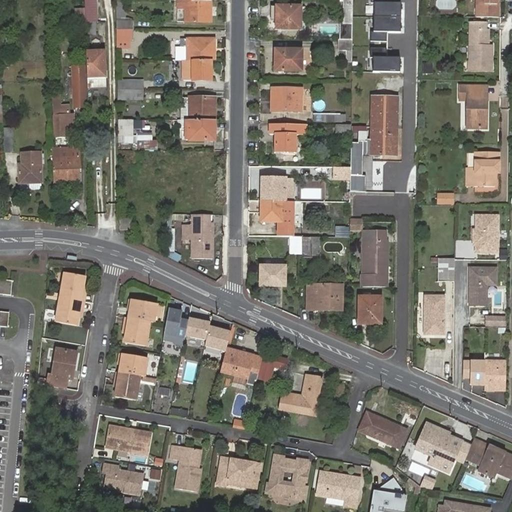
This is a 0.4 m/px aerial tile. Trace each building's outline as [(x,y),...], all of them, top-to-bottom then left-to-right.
[(95,0),(84,0),(85,23),(86,35),(96,35),(96,23),(95,0)] [(340,23),(340,40),(352,40),(352,0),(337,0),(338,2),(343,2),(343,24),(340,23)] [(477,0),(477,17),(499,17),(498,0),(477,0)] [(184,1),(178,1),(178,23),(186,23),(186,1),(184,1)] [(186,1),(186,23),(212,23),(212,2),(191,1),(186,1)] [(400,4),(373,3),(373,18),(400,18),(400,4)] [(280,21),(279,29),(301,30),(300,7),(271,6),(271,21),(276,21),(280,21)] [(400,18),(373,17),(373,32),(400,32),(400,18)] [(134,22),(116,22),(117,31),(133,31),(134,31),(134,22)] [(486,45),(486,29),(486,23),(471,22),(470,61),(470,70),(492,71),(492,61),(492,45),(489,45),(486,45)] [(133,31),(117,31),(117,41),(129,41),(133,42),(133,31)] [(386,32),(370,32),(370,42),(386,42),(386,32)] [(184,61),(187,61),(193,61),(211,61),(211,49),(215,49),(215,40),(181,40),(181,49),(177,49),(177,61),(184,61)] [(339,50),(352,50),(352,40),(340,40),(339,50)] [(129,41),(117,41),(117,51),(129,52),(129,41)] [(387,48),(371,48),(371,58),(387,58),(387,48)] [(283,56),(275,56),(275,71),(302,72),(302,51),(284,51),(283,56)] [(103,52),(86,53),(87,67),(87,77),(104,76),(103,52)] [(399,58),(372,58),(372,72),(399,73),(399,58)] [(187,61),(184,61),(183,82),(192,82),(193,61),(187,61)] [(211,61),(193,61),(192,82),(211,82),(211,61)] [(422,73),(432,73),(432,64),(422,64),(422,73)] [(85,67),(71,68),(74,108),(87,108),(85,67)] [(143,82),(125,82),(125,91),(143,91),(143,82)] [(483,111),(486,110),(487,101),(484,101),(485,86),(467,86),(467,101),(466,129),(486,129),(486,119),(483,119),(483,111)] [(273,90),(272,102),(277,102),(276,112),(302,112),(302,90),(273,90)] [(143,91),(125,91),(125,101),(142,102),(143,91)] [(181,121),(189,121),(190,121),(216,122),(216,99),(189,99),(189,106),(182,106),(181,121)] [(350,193),(367,194),(367,177),(363,177),(364,153),(367,153),(367,155),(398,157),(399,99),(373,99),(373,129),(373,134),(367,134),(360,134),(360,144),(351,144),(350,170),(350,178),(350,193)] [(55,110),(56,139),(66,139),(66,130),(72,130),(71,110),(60,110),(55,110)] [(345,123),(346,115),(313,114),(313,121),(345,123)] [(216,122),(190,121),(190,141),(215,142),(216,122)] [(133,122),(119,122),(119,144),(122,144),(133,144),(133,122)] [(307,124),(270,124),(270,134),(276,134),(275,153),(295,153),(296,134),(307,135),(307,124)] [(351,133),(351,125),(338,124),(338,133),(351,133)] [(4,129),(4,138),(4,153),(14,153),(14,138),(13,129),(4,129)] [(153,136),(139,135),(139,151),(145,151),(157,151),(158,143),(153,143),(153,136)] [(52,159),(53,184),(80,183),(80,168),(82,168),(81,150),(75,150),(75,158),(52,159)] [(52,151),(52,159),(75,158),(75,150),(52,151)] [(494,165),(499,165),(499,152),(475,151),(475,167),(467,167),(466,186),(494,186),(494,172),(494,165)] [(20,166),(20,183),(30,183),(30,184),(30,191),(42,191),(42,184),(41,166),(42,155),(23,155),(23,166),(20,166)] [(143,203),(194,203),(194,164),(143,163),(143,203)] [(334,178),(350,178),(350,170),(335,170),(334,178)] [(283,203),(286,203),(286,181),(262,180),(262,203),(283,203)] [(454,205),(454,193),(436,193),(436,205),(454,205)] [(283,203),(262,203),(261,203),(261,223),(282,223),(283,203)] [(497,253),(498,216),(476,216),(476,231),(473,231),(473,241),(476,241),(476,253),(497,253)] [(212,217),(193,217),(192,261),(214,261),(214,224),(212,224),(212,217)] [(119,218),(119,230),(129,230),(130,218),(119,218)] [(362,219),(350,219),(349,231),(361,232),(362,219)] [(364,288),(387,288),(388,242),(386,242),(386,234),(364,234),(364,288)] [(302,238),(302,259),(319,259),(320,239),(302,238)] [(454,260),(439,259),(439,282),(454,282),(454,260)] [(260,267),(259,283),(267,283),(267,287),(285,287),(285,267),(260,267)] [(497,286),(497,268),(470,268),(470,305),(487,306),(487,286),(497,286)] [(64,290),(63,297),(81,301),(84,286),(86,277),(65,273),(62,289),(64,290)] [(0,278),(0,294),(13,295),(14,280),(0,278)] [(310,286),(309,311),(344,311),(344,287),(310,286)] [(61,305),(59,305),(56,322),(77,326),(79,316),(81,301),(63,297),(61,305)] [(150,321),(154,322),(157,304),(133,299),(131,311),(129,318),(148,321),(150,321)] [(375,327),(382,327),(383,299),(361,299),(360,331),(375,330),(375,327)] [(424,309),(424,330),(431,330),(431,335),(444,335),(445,299),(434,299),(434,304),(426,304),(426,309),(424,309)] [(185,335),(188,321),(181,319),(181,315),(182,311),(169,308),(164,338),(172,340),(174,342),(183,344),(185,335)] [(11,311),(0,310),(0,325),(7,326),(10,327),(11,311)] [(145,347),(148,329),(146,329),(148,321),(129,318),(126,333),(124,343),(145,347)] [(209,326),(210,323),(189,318),(188,321),(185,335),(205,340),(209,326)] [(225,351),(230,332),(209,326),(205,340),(204,346),(225,351)] [(266,358),(227,347),(220,371),(248,378),(247,382),(259,386),(261,377),(266,361),(266,358)] [(48,374),(46,385),(64,388),(66,378),(72,379),(74,370),(71,369),(73,361),(75,362),(77,353),(57,349),(52,375),(48,374)] [(139,375),(143,376),(146,358),(122,354),(120,364),(119,372),(137,375),(139,375)] [(266,361),(261,377),(273,380),(277,366),(288,369),(291,359),(272,354),(270,362),(266,361)] [(485,363),(485,387),(485,392),(506,392),(506,362),(485,362),(485,363)] [(485,363),(463,363),(463,379),(470,380),(470,386),(472,387),(485,387),(485,363)] [(134,401),(137,384),(135,383),(137,375),(119,372),(116,386),(114,397),(134,401)] [(322,378),(306,375),(303,394),(282,390),(279,408),(307,413),(309,407),(316,408),(318,398),(322,381),(322,378)] [(318,398),(325,399),(328,382),(322,381),(318,398)] [(361,432),(401,449),(409,431),(369,414),(361,432)] [(427,423),(416,449),(432,456),(428,466),(447,474),(451,464),(459,446),(443,438),(445,431),(427,423)] [(108,425),(105,447),(146,452),(150,431),(108,425)] [(511,478),(511,455),(474,440),(465,461),(480,468),(477,473),(495,480),(497,475),(511,480),(511,478)] [(462,442),(456,462),(464,464),(470,445),(462,442)] [(171,447),(168,461),(178,462),(180,448),(171,447)] [(199,452),(180,448),(178,462),(174,490),(195,493),(199,470),(196,470),(199,452)] [(282,456),(273,455),(269,483),(266,483),(265,492),(278,494),(279,492),(295,495),(301,490),(303,479),(301,479),(301,476),(304,474),(306,461),(296,459),(296,461),(282,459),(282,456)] [(227,470),(228,462),(219,460),(218,468),(227,470)] [(408,469),(426,478),(431,468),(412,460),(408,469)] [(258,467),(228,462),(227,470),(218,468),(214,488),(224,489),(225,482),(235,483),(234,485),(254,489),(258,467)] [(101,471),(105,472),(103,485),(123,489),(123,490),(142,493),(144,473),(119,469),(119,465),(102,463),(101,471)] [(150,469),(148,479),(159,481),(161,471),(150,469)] [(327,499),(334,474),(319,472),(315,496),(324,498),(323,504),(326,505),(327,499)] [(359,478),(334,474),(327,499),(326,505),(341,507),(354,509),(355,498),(353,498),(354,493),(356,493),(359,478)] [(432,490),(436,480),(424,476),(420,486),(432,490)] [(366,511),(378,511),(381,505),(401,508),(403,494),(390,477),(381,482),(383,486),(378,489),(371,489),(366,511)] [(154,494),(157,481),(148,480),(145,493),(154,494)] [(476,511),(478,508),(445,502),(444,507),(439,506),(437,511),(476,511)]
